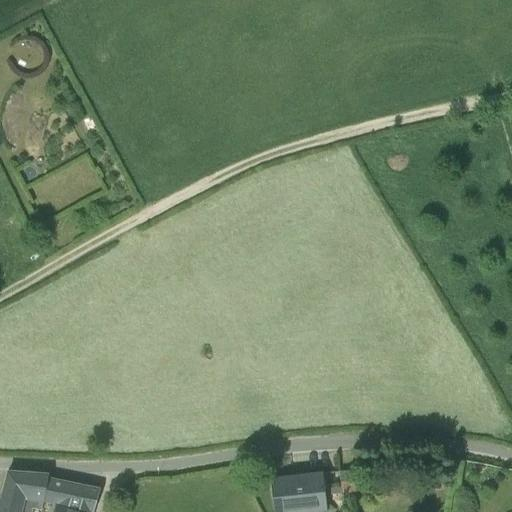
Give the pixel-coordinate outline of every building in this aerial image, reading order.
[(339,472),(340,482),(354,481),(353,471),(339,472)] [(93,511),(99,491),(47,481),(48,476),(48,475),(7,472),(7,473),(2,492),(25,502),(22,511),(31,511),(32,509),(41,511),(42,503),(56,504),(54,511),(90,511),(91,511),(93,511)] [(274,511),(321,511),(327,511),(321,474),(271,480),(274,511)] [(354,481),(340,482),(341,494),(356,493),(354,481)] [(22,511),(25,502),(2,492),(0,500),(0,511),(22,511)]
